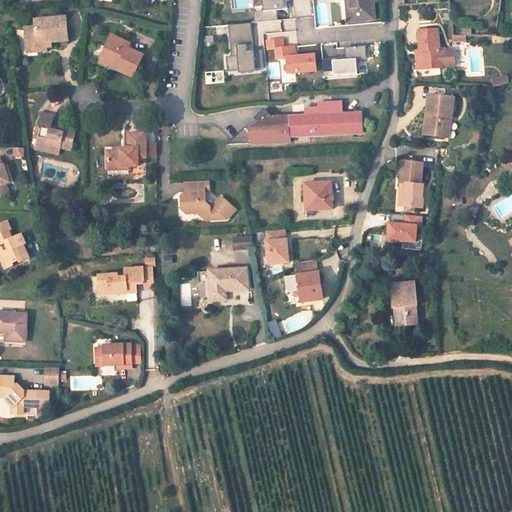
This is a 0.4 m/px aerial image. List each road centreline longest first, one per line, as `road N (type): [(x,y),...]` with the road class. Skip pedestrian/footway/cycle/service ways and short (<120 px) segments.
road 1 (unclassified): [(0,438),(325,324)]
road 2 (unclassified): [(325,324),(341,295),(393,110),(394,0)]
road 3 (unclassified): [(511,360),(360,364),(325,324)]
road 4 (residential): [(81,105),(180,102),(194,0)]
